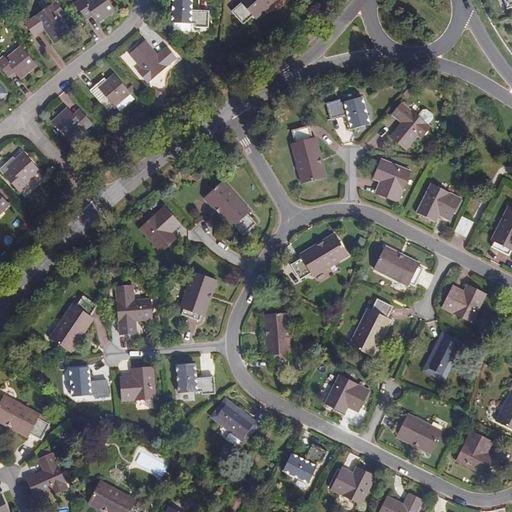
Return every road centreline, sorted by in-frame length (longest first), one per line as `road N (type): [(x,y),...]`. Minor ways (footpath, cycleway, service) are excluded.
road 1 (residential): [(144,0),(122,31),(13,118)]
road 2 (residential): [(363,446),(261,396),(237,372),(232,346)]
road 3 (residential): [(511,495),(464,497),(363,446)]
road 4 (tertiary): [(227,116),(98,209)]
road 5 (tertiary): [(98,209),(0,317)]
road 6 (residential): [(13,118),(98,209)]
road 7 (residential): [(232,346),(110,353)]
road 8 (residential): [(293,218),(227,116)]
